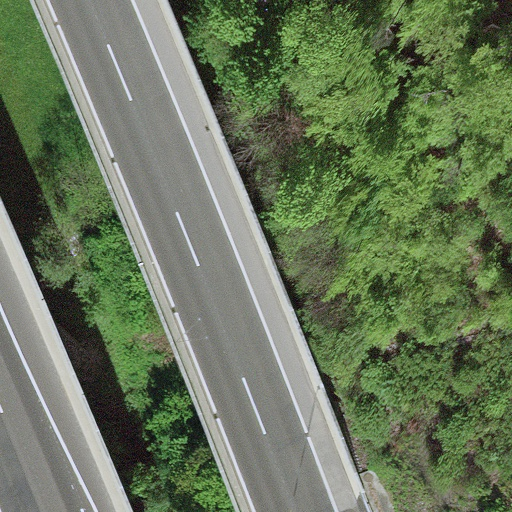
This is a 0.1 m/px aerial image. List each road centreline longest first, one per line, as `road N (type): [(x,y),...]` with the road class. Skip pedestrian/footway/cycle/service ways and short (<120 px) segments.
road 1 (motorway): [(297,511),(87,0)]
road 2 (motorway): [(0,382),(55,511)]
